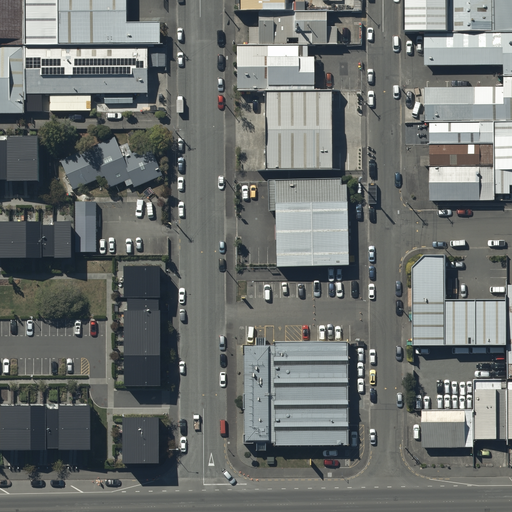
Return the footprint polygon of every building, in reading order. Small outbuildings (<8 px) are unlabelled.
[(23,0),(0,0),(0,30),(23,31),(23,0)] [(56,0),(26,0),(27,35),(57,35),(56,0)] [(58,0),(58,35),(157,35),(157,14),(125,14),(125,0),(58,0)] [(283,0),(237,0),(238,9),(283,8),(283,0)] [(483,18),(482,0),(439,0),(439,18),(483,18)] [(511,0),(482,0),(483,18),(511,18),(511,0)] [(321,1),(292,1),(292,14),(330,14),(330,5),(321,5),(321,1)] [(511,18),(483,18),(439,18),(415,18),(415,52),(494,52),(494,73),(415,74),(415,107),(420,107),(485,107),(511,106),(511,18)] [(0,104),(24,104),(24,38),(0,38),(0,104)] [(26,39),(26,83),(145,84),(145,39),(26,39)] [(237,45),(236,89),(265,89),(314,90),(315,56),(306,56),(306,45),(237,45)] [(314,90),(265,89),(265,169),(332,168),(331,90),(314,90)] [(511,106),(485,107),(485,129),(485,152),(485,180),(499,180),(499,175),(511,175),(511,106)] [(485,107),(420,107),(420,129),(485,129),(485,107)] [(485,129),(420,129),(420,152),(485,152),(485,129)] [(0,179),(38,179),(38,134),(0,134),(0,179)] [(127,144),(120,148),(115,137),(62,160),(74,190),(104,177),(110,188),(125,181),(127,187),(132,185),(133,188),(160,175),(149,147),(132,155),(127,144)] [(485,180),(485,152),(420,152),(420,187),(485,187),(485,180)] [(75,201),(76,251),(98,251),(97,200),(75,201)] [(347,202),(274,203),(275,265),(348,264),(347,202)] [(0,254),(67,255),(68,221),(0,220),(0,254)] [(423,257),(411,272),(412,348),(445,348),(445,303),(444,258),(423,257)] [(160,294),(159,265),(123,265),(124,295),(160,294)] [(507,303),(445,303),(445,348),(507,348),(507,303)] [(161,385),(160,311),(125,311),(125,385),(161,385)] [(348,338),(243,339),(244,445),(349,444),(348,338)] [(44,355),(34,357),(38,379),(48,377),(44,355)] [(473,443),(507,443),(507,382),(472,382),(473,412),(473,443)] [(0,448),(87,448),(87,405),(0,404),(0,448)] [(473,412),(422,413),(422,450),(473,450),(473,443),(473,412)] [(160,462),(159,417),(123,417),(123,462),(160,462)]
